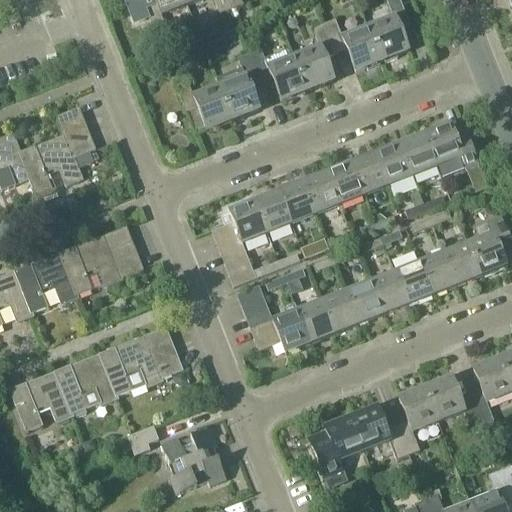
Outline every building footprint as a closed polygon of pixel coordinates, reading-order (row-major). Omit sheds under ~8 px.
[(154,0),(157,7),(146,11),(157,41),(169,36),(162,18),(187,8),(184,0),(154,0)] [(184,0),(187,8),(207,0),(213,0),(220,16),(223,15),(232,12),(227,0),(184,0)] [(227,0),(232,12),(233,16),(235,19),(239,18),(236,10),(243,7),(240,0),(227,0)] [(395,21),(369,31),(382,64),(384,63),(385,66),(398,61),(397,58),(408,54),(399,31),(410,27),(399,0),(391,0),(387,2),(395,21)] [(336,22),(324,27),(335,57),(347,52),(356,75),(366,70),(367,73),(380,68),(379,65),(382,64),(369,31),(343,41),(336,22)] [(320,50),(294,61),(307,94),(310,93),(309,90),(321,86),(322,88),(333,83),(324,61),(335,57),(324,27),(312,31),(320,50)] [(261,52),(249,57),(261,87),(273,82),(281,104),(293,100),(292,98),(304,93),(305,95),(307,94),(294,61),(269,70),(261,52)] [(46,58),(50,68),(59,64),(55,55),(46,58)] [(242,71),(216,81),(219,90),(232,124),(236,122),(235,120),(247,115),(248,117),(259,113),(250,91),(261,87),(249,57),(238,61),(242,71)] [(187,81),(175,86),(187,116),(198,111),(207,134),(218,130),(217,127),(229,122),(230,125),(232,124),(219,90),(194,100),(187,81)] [(56,119),(60,130),(84,121),(79,110),(56,119)] [(60,130),(64,140),(88,131),(84,121),(60,130)] [(450,127),(424,137),(437,169),(461,159),(466,173),(478,168),(465,135),(461,136),(460,133),(453,136),(450,127)] [(64,140),(68,150),(91,141),(88,131),(64,140)] [(424,137),(401,147),(413,178),(437,169),(424,137)] [(0,192),(1,194),(15,189),(15,187),(28,182),(29,181),(19,156),(20,155),(13,139),(0,143),(0,192)] [(20,155),(19,156),(29,181),(28,182),(35,199),(36,198),(37,203),(57,195),(51,180),(48,182),(47,179),(60,174),(66,189),(82,182),(78,171),(75,161),(72,162),(68,150),(64,140),(36,151),(36,149),(20,155)] [(96,153),(91,141),(68,150),(72,162),(75,161),(90,156),(96,153)] [(401,147),(375,157),(388,188),(413,178),(401,147)] [(91,158),(90,156),(75,161),(78,171),(94,165),(93,163),(92,161),(91,159),(91,158)] [(375,157),(351,166),(363,198),(388,188),(375,157)] [(351,166),(327,176),(339,208),(363,198),(351,166)] [(327,176),(302,186),(315,217),(339,208),(327,176)] [(292,183),(276,189),(279,195),(278,195),(291,227),(315,217),(302,186),(295,189),(292,183)] [(457,202),(476,194),(473,187),(455,194),(457,202)] [(278,195),(253,205),(266,237),(291,227),(278,195)] [(442,199),(424,207),(427,214),(445,207),(442,199)] [(244,202),(228,209),(234,225),(239,236),(243,246),(266,237),(253,205),(246,208),(244,202)] [(427,214),(424,207),(405,214),(408,221),(427,214)] [(448,215),(430,222),(433,229),(451,222),(448,215)] [(392,219),(375,226),(377,233),(395,226),(392,219)] [(470,246),(467,247),(480,279),(484,278),(485,280),(495,276),(494,274),(506,269),(504,265),(511,262),(511,251),(500,221),(486,227),(489,234),(479,238),(480,240),(469,245),(470,246)] [(414,236),(433,229),(430,222),(411,229),(414,236)] [(238,236),(234,225),(211,234),(215,245),(238,236)] [(377,233),(375,226),(356,233),(359,240),(377,233)] [(102,239),(103,241),(104,240),(108,251),(131,243),(126,230),(102,239)] [(398,234),(381,241),(383,248),(401,241),(398,234)] [(243,248),(243,246),(238,236),(215,245),(220,257),(243,248)] [(326,245),(328,253),(348,245),(345,238),(326,245)] [(75,250),(57,256),(58,258),(59,258),(75,299),(76,298),(92,292),(86,278),(99,273),(106,289),(122,283),(121,281),(115,267),(108,251),(104,240),(103,241),(76,251),(75,250)] [(383,248),(381,241),(362,248),(365,255),(383,248)] [(131,243),(108,251),(115,267),(137,258),(131,243)] [(311,247),(300,251),(304,262),(310,260),(316,257),(311,247)] [(467,247),(444,257),(456,288),(480,279),(467,247)] [(248,259),(243,248),(220,257),(225,268),(248,259)] [(354,260),(351,253),(331,260),(334,268),(354,260)] [(277,265),(280,272),(299,264),(296,257),(277,265)] [(444,257),(418,267),(431,298),(456,288),(444,257)] [(30,267),(13,274),(14,276),(30,316),(31,316),(47,310),(41,295),(55,290),(61,307),(77,301),(76,298),(75,299),(59,258),(58,258),(30,269),(30,267)] [(137,258),(115,267),(121,281),(143,272),(137,258)] [(252,270),(248,259),(225,268),(229,279),(252,270)] [(316,275),(334,268),(331,260),(313,267),(316,275)] [(262,279),(280,272),(277,265),(259,272),(262,279)] [(418,267),(394,276),(407,308),(431,298),(418,267)] [(257,281),(252,270),(229,279),(233,290),(257,281)] [(305,279),(302,272),(283,279),(286,287),(305,279)] [(0,329),(2,329),(0,322),(0,311),(10,308),(16,324),(32,318),(31,316),(30,316),(14,276),(0,281),(0,329)] [(394,276),(370,286),(382,317),(407,308),(394,276)] [(268,294),(286,287),(283,279),(265,286),(268,294)] [(370,286),(345,296),(358,327),(382,317),(370,286)] [(236,297),(240,307),(263,298),(259,288),(236,297)] [(345,296),(321,305),(334,337),(358,327),(345,296)] [(240,307),(245,318),(268,309),(263,298),(240,307)] [(321,305),(297,315),(309,346),(334,337),(321,305)] [(287,319),(273,324),(276,332),(281,345),(285,356),(309,346),(297,315),(293,307),(284,310),(287,319)] [(245,318),(249,330),(272,321),(268,309),(245,318)] [(249,330),(253,341),(276,332),(273,324),(272,321),(249,330)] [(144,341),(149,353),(171,344),(166,330),(142,339),(143,341),(144,341)] [(253,341),(259,354),(281,345),(276,332),(253,341)] [(115,350),(97,357),(98,359),(99,359),(115,400),(116,400),(145,389),(146,390),(161,384),(161,383),(155,367),(149,353),(144,341),(143,341),(116,352),(115,350)] [(149,353),(155,367),(177,358),(171,344),(149,353)] [(183,374),(177,358),(155,367),(161,383),(183,374)] [(501,361),(499,362),(511,395),(511,394),(511,358),(502,363),(501,361)] [(70,369),(52,375),(53,377),(54,376),(70,419),(72,418),(75,417),(76,420),(86,416),(85,412),(100,407),(100,408),(101,408),(117,402),(116,400),(115,400),(99,359),(98,359),(71,370),(70,369)] [(481,394),(470,398),(481,429),(494,424),(486,405),(511,395),(499,362),(495,363),(496,365),(484,370),(483,368),(472,372),(481,394)] [(183,374),(172,379),(174,386),(181,389),(188,386),(183,374)] [(25,386),(8,393),(24,433),(25,436),(35,433),(43,430),(37,415),(50,410),(57,426),(73,419),(72,418),(70,419),(54,376),(53,377),(26,388),(25,386)] [(427,390),(424,391),(437,425),(463,414),(470,433),(481,429),(470,398),(459,403),(450,381),(439,385),(440,387),(428,392),(427,390)] [(407,423),(396,428),(398,433),(409,457),(419,453),(412,435),(416,433),(437,425),(424,391),(421,392),(422,394),(409,399),(409,397),(398,401),(407,423)] [(352,419),(349,420),(354,433),(363,454),(389,444),(396,462),(409,457),(398,433),(396,428),(384,432),(376,410),(365,414),(364,412),(351,417),(352,419)] [(310,440),(308,441),(309,443),(311,447),(328,490),(345,484),(337,464),(363,454),(354,433),(349,420),(347,422),(346,419),(333,424),(334,426),(323,431),(325,434),(310,440)] [(158,443),(153,431),(128,440),(135,458),(149,452),(147,447),(158,443)] [(177,442),(160,449),(173,481),(169,482),(176,499),(207,486),(209,490),(225,484),(213,452),(216,451),(210,434),(179,446),(177,442)] [(92,443),(83,446),(86,455),(95,452),(92,443)] [(80,448),(73,451),(76,459),(84,456),(80,448)] [(499,473),(511,503),(511,505),(511,470),(511,469),(499,473)] [(495,496),(470,506),(471,511),(511,511),(511,505),(511,503),(499,473),(488,478),(495,496)] [(441,511),(436,498),(425,503),(428,511),(471,511),(470,506),(469,507),(455,511),(441,511)] [(331,502),(321,505),(323,511),(334,511),(335,511),(331,502)] [(428,511),(425,503),(414,507),(415,510),(410,511),(428,511)]
